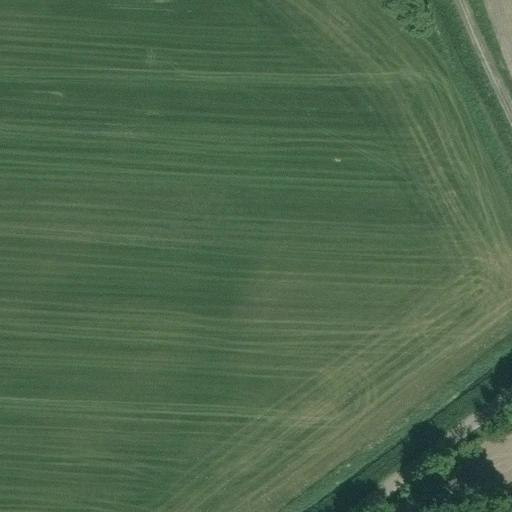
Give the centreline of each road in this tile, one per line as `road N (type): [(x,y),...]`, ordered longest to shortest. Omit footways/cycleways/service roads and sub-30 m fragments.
road 1 (residential): [(357,511),(511,393)]
road 2 (track): [(456,0),(511,117)]
